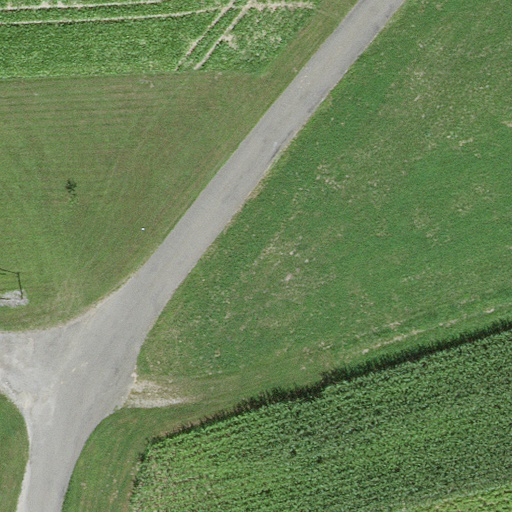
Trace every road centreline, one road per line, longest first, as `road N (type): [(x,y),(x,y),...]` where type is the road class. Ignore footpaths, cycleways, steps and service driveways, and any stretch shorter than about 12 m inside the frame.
road 1 (unclassified): [(40,511),(84,390),(166,273),(384,0)]
road 2 (track): [(511,272),(84,390)]
